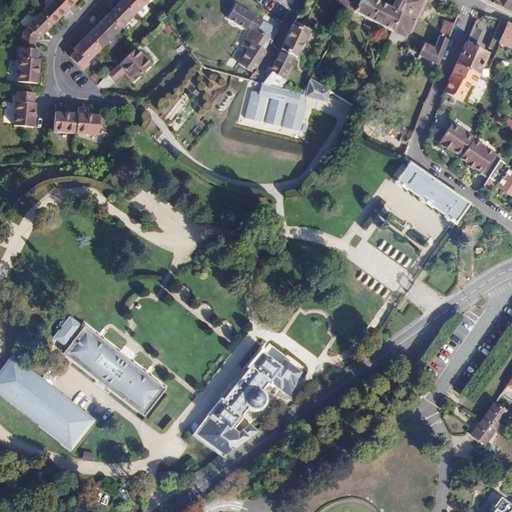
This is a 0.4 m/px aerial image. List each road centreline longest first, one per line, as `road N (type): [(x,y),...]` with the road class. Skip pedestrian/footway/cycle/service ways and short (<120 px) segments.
road 1 (secondary): [(167,511),(441,310),(511,267)]
road 2 (unclassified): [(473,4),(414,155),(511,226)]
road 3 (residential): [(100,0),(58,44),(54,75),(74,99),(138,108)]
